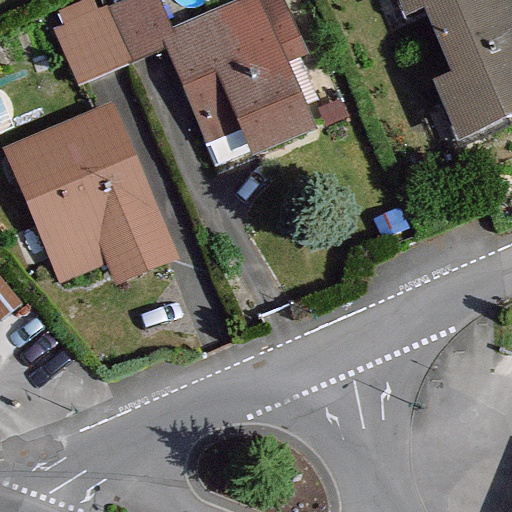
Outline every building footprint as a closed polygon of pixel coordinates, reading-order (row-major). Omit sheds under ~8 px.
[(155,0),(118,0),(121,7),(107,13),(129,63),(173,46),(211,137),(246,123),(258,150),(308,129),(254,4),(172,38),(155,0)] [(408,0),(414,12),(432,5),(463,85),(448,92),(467,135),(511,116),(511,39),(495,0),(408,0)] [(60,35),(81,82),(129,63),(107,13),(98,17),(93,2),(61,13),(67,29),(60,35)] [(114,262),(121,280),(168,260),(109,116),(14,155),(66,282),(114,262)] [(206,140),(218,168),(258,150),(246,123),(211,137),(206,140)]
